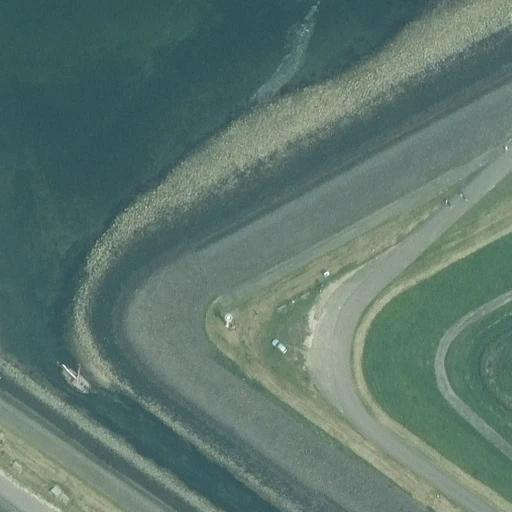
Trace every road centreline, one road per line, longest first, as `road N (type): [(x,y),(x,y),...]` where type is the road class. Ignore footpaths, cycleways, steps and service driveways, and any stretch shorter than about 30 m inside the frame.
road 1 (unclassified): [(484,511),(369,429),(351,407),(340,364),(360,296),(511,155)]
road 2 (track): [(511,456),(450,399),(439,367),(448,335),(511,295)]
